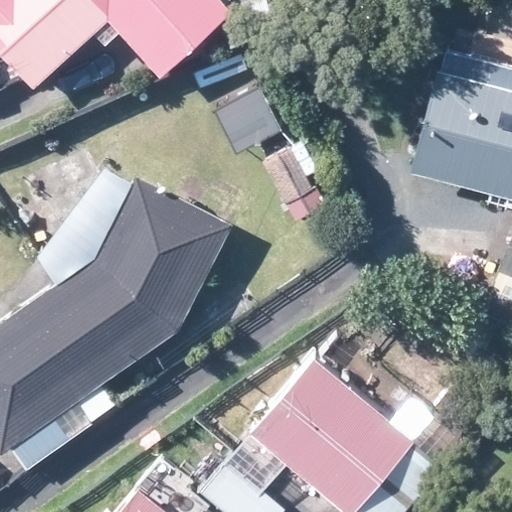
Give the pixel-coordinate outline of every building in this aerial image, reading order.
[(232,0),(0,0),(0,28),(41,73),(115,5),(159,53),(167,62),(232,0)] [(278,0),(248,0),(253,18),(282,9),(278,0)] [(357,89),(352,68),(346,46),(308,56),(320,99),(357,89)] [(511,76),(445,58),(418,157),(495,178),(511,182),(511,76)] [(249,123),(289,195),(320,177),(280,106),(249,123)] [(239,210),(178,179),(136,159),(132,167),(103,151),(69,217),(38,239),(60,270),(0,312),(0,436),(4,443),(16,434),(33,458),(122,396),(106,373),(185,318),(232,225),(239,210)] [(511,243),(486,301),(511,312),(511,243)] [(466,349),(485,358),(501,327),(474,313),(459,344),(466,349)] [(368,511),(397,511),(447,452),(319,348),(258,420),(368,511)] [(207,400),(189,419),(202,431),(220,412),(207,400)] [(278,511),(291,496),(249,463),(231,448),(204,482),(235,506),(242,511),(278,511)] [(114,511),(184,511),(144,478),(114,511)]
